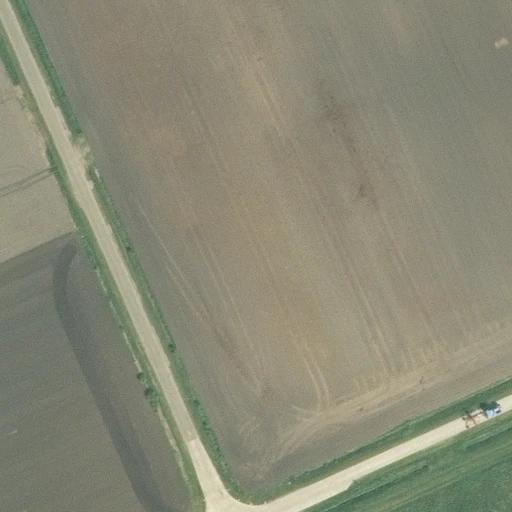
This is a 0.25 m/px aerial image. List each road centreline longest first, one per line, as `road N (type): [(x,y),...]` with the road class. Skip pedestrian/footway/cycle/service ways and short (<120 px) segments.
road 1 (unclassified): [(223,511),(0,4)]
road 2 (unclassified): [(268,511),(511,401)]
